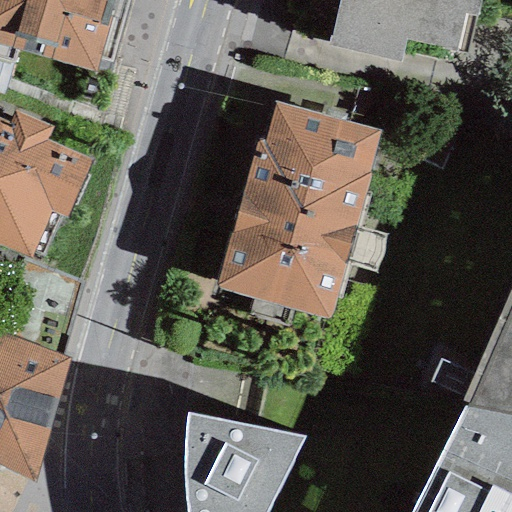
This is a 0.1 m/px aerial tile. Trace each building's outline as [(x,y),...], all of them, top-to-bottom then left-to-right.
[(0,0),(0,62),(11,65),(16,49),(33,53),(47,0),(0,0)] [(47,0),(33,53),(92,70),(95,59),(109,63),(126,0),(47,0)] [(339,0),(329,44),(400,61),(406,37),(455,49),(464,14),(474,17),(478,0),(339,0)] [(378,132),(274,103),(264,142),(256,140),(215,287),(329,319),(370,172),(367,172),(378,132)] [(10,122),(0,117),(0,245),(30,258),(49,213),(65,220),(90,159),(47,141),(53,128),(14,112),(10,122)] [(511,281),(458,404),(463,405),(511,415),(511,281)] [(69,361),(0,336),(0,464),(34,481),(69,361)] [(511,511),(511,415),(463,405),(410,511),(511,511)] [(265,511),(302,436),(188,414),(183,448),(184,480),(186,511),(265,511)]
